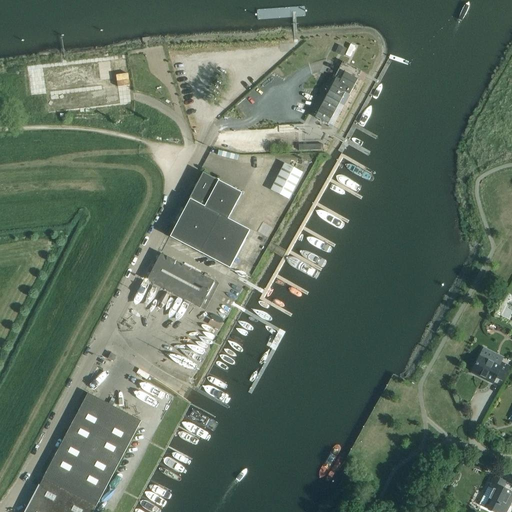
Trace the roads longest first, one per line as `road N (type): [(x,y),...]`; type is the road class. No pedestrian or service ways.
road 1 (unclassified): [(2,511),(28,478),(196,153)]
road 2 (track): [(0,129),(100,130),(156,146)]
road 3 (track): [(307,58),(254,123),(216,127)]
